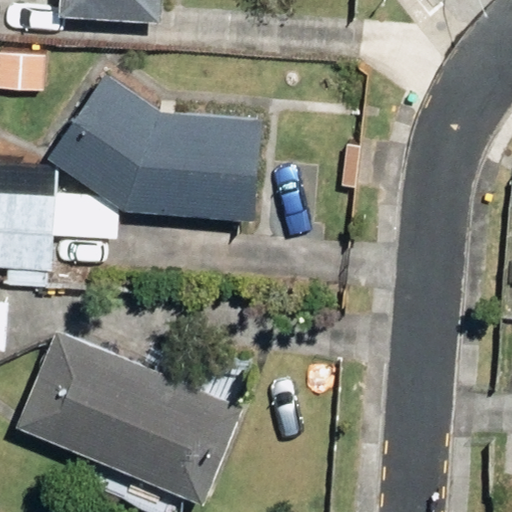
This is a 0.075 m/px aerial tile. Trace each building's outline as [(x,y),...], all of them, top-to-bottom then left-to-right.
[(70,0),(70,4),(170,12),(171,0),(70,0)] [(53,46),(0,44),(0,49),(0,85),(51,87),(53,46)] [(0,181),(0,256),(60,259),(61,226),(125,230),(127,193),(136,199),(264,208),(271,107),(169,101),(117,63),(59,145),(120,187),(0,181)] [(0,341),(12,342),(16,294),(0,292),(0,341)] [(153,496),(185,510),(195,485),(214,492),(254,397),(66,320),(27,415),(163,472),(153,496)]
